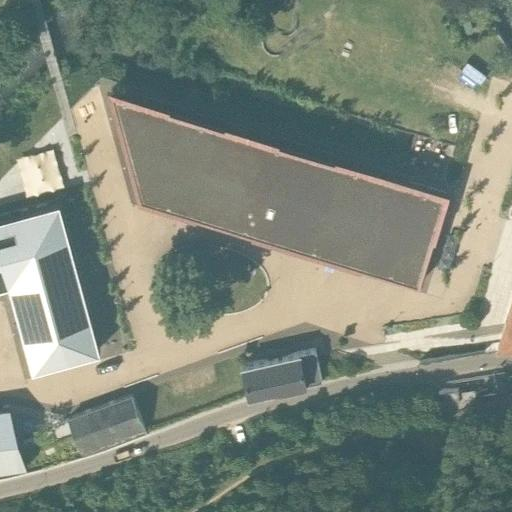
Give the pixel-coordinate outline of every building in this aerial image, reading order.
[(140,196),(197,213),(250,132),(112,90),(140,196)] [(250,132),(197,213),(211,217),(224,220),(278,139),(262,135),(250,132)] [(278,139),(224,220),(419,279),(445,190),(278,139)] [(0,281),(10,282),(33,367),(99,349),(58,202),(0,217),(0,281)] [(511,298),(496,349),(511,349),(511,298)] [(249,397),(321,381),(314,350),(242,367),(249,397)] [(439,392),(432,393),(434,405),(442,404),(445,422),(446,422),(477,402),(476,398),(480,398),(480,396),(479,392),(475,392),(475,389),(458,391),(458,389),(448,390),(440,392),(439,392)] [(83,457),(147,434),(133,395),(69,418),(83,457)] [(10,407),(0,408),(0,471),(27,468),(10,407)]
